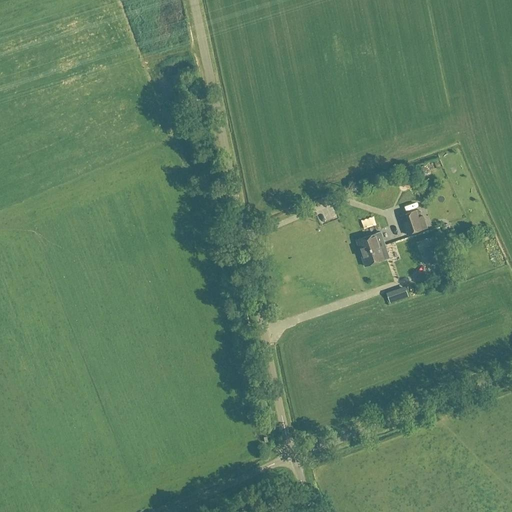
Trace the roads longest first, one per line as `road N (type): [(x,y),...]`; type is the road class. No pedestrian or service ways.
road 1 (unclassified): [(287,456),(191,0)]
road 2 (unclassified): [(287,456),(511,371)]
road 3 (unclassified): [(169,511),(287,456)]
